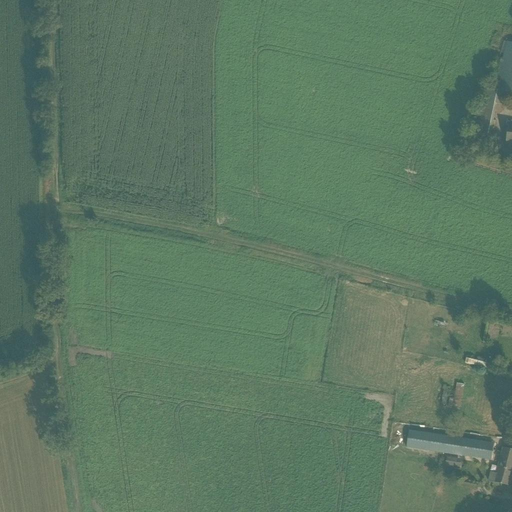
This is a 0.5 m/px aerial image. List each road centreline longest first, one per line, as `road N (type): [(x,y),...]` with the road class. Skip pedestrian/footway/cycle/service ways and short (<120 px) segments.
road 1 (track): [(55,207),(511,316)]
road 2 (track): [(78,511),(57,367),(55,207)]
road 3 (track): [(50,0),(55,207)]
